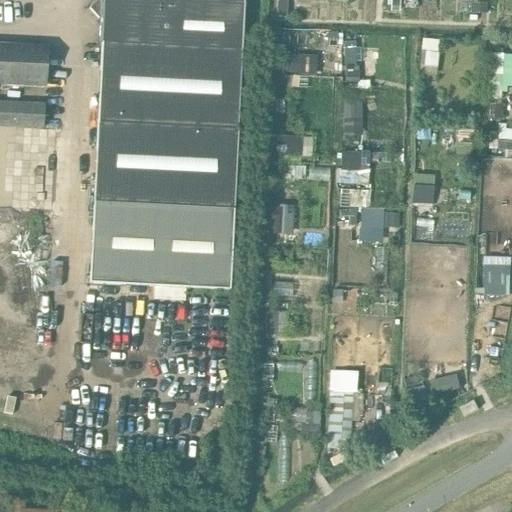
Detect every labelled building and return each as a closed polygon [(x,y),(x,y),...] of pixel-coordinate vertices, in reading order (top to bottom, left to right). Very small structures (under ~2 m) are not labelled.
[(101,43),(97,124),(89,283),(228,290),(237,131),(241,50),(243,3),(194,0),(98,0),(89,8),(102,22),(101,43)] [(365,35),(363,47),(390,49),(390,50),(391,51),(388,80),(400,82),(404,52),(403,51),(404,43),(400,43),(401,39),(392,38),(392,37),(365,35)] [(419,51),(418,67),(429,67),(430,52),(433,52),(434,38),(420,37),(419,51)] [(0,45),(0,86),(43,88),(45,47),(0,45)] [(353,48),(343,48),(343,67),(344,67),(345,83),(359,83),(358,66),(353,66),(353,48)] [(371,64),(370,79),(387,80),(388,65),(371,64)] [(331,79),(290,78),(289,90),(331,91),(331,79)] [(0,127),(41,129),(43,105),(0,103),(0,127)] [(0,146),(39,148),(40,134),(0,131),(0,146)] [(310,140),(273,139),(273,158),(310,158),(310,140)] [(266,196),(265,230),(284,231),(287,165),(274,165),(273,196),(266,196)] [(434,176),(413,175),(411,207),(432,208),(434,176)] [(399,213),(376,213),(376,228),(398,228),(399,213)] [(386,250),(375,250),(376,265),(387,265),(386,250)] [(275,313),(265,313),(264,337),(285,338),(286,306),(275,306),(275,313)] [(329,393),(327,440),(343,440),(350,441),(352,400),(353,400),(354,392),(343,391),(342,393),(329,393)] [(478,410),(474,402),(461,409),(466,417),(478,410)] [(305,412),(305,426),(319,426),(319,412),(305,412)] [(343,440),(327,440),(326,452),(343,451),(343,440)]
